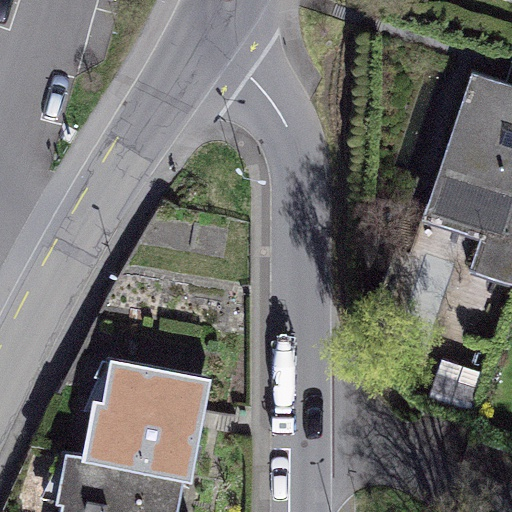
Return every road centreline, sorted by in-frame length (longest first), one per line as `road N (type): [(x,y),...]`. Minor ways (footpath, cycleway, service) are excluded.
road 1 (residential): [(0,408),(117,169),(202,43)]
road 2 (residential): [(202,43),(243,65),(298,152),(304,405)]
road 3 (residential): [(304,405),(511,506)]
